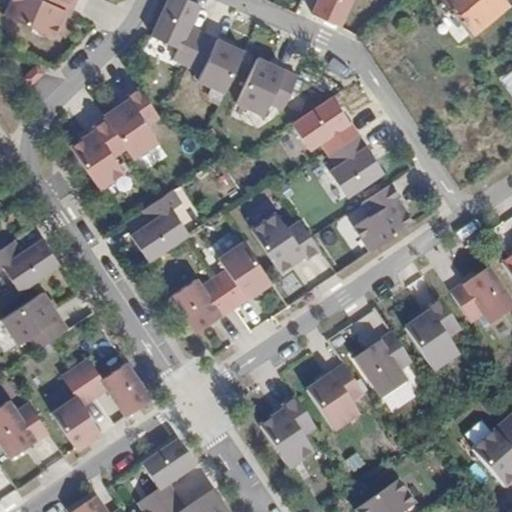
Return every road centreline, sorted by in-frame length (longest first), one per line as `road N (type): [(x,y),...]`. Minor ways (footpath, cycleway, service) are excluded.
road 1 (residential): [(149,0),(123,47),(36,120),(27,147),(35,175),(188,402)]
road 2 (residential): [(188,402),(467,216)]
road 3 (residential): [(234,0),(359,54),(467,216)]
road 4 (residential): [(30,511),(188,402)]
road 5 (residential): [(188,402),(261,511)]
